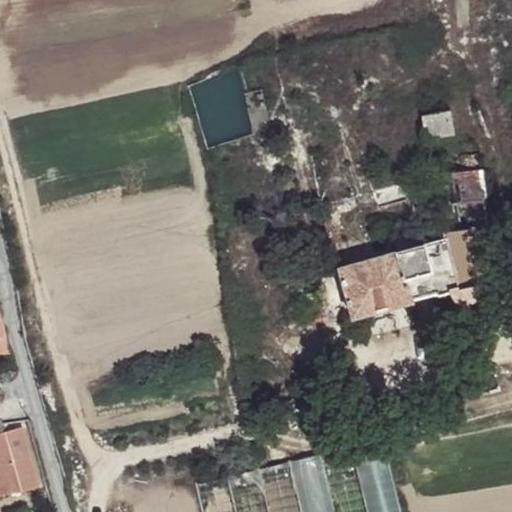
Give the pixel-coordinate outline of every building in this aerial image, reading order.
[(423,116),(427,141),(447,137),(457,136),(452,110),(423,116)] [(427,141),(433,178),(453,174),(447,137),(427,141)] [(489,227),(487,209),(482,170),(480,170),(477,155),(462,157),(463,166),(461,166),(462,172),(453,174),(433,178),(443,229),(444,241),(340,270),(354,318),(412,303),(410,298),(431,292),(432,297),(448,293),(451,298),(457,303),(463,304),(469,302),(473,300),(476,296),(478,290),(478,286),(474,264),(472,230),(489,227)] [(284,310),(287,324),(304,320),(302,306),(284,310)] [(0,354),(11,354),(0,315),(0,354)] [(42,489),(23,429),(0,436),(0,493),(25,494),(42,489)] [(401,511),(384,439),(351,447),(367,511),(401,511)] [(367,511),(351,447),(320,454),(334,511),(367,511)] [(334,511),(320,454),(289,462),(300,511),(334,511)] [(300,511),(289,462),(258,470),(268,511),(300,511)] [(268,511),(258,470),(226,478),(234,511),(268,511)] [(234,511),(226,478),(194,485),(200,511),(234,511)]
